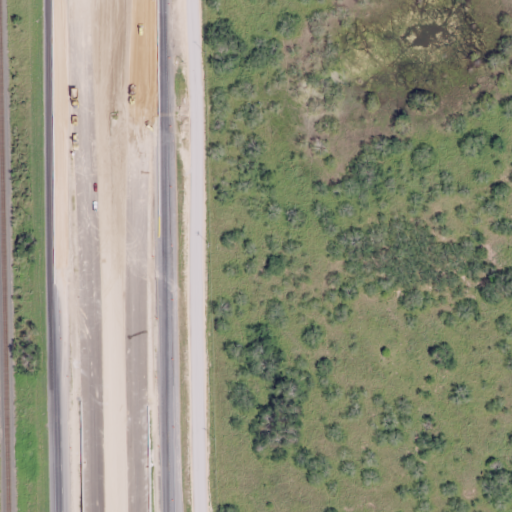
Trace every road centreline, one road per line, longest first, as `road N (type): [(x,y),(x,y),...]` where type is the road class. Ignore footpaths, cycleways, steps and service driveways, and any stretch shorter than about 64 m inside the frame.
road 1 (motorway): [(75,0),(96,352),(96,511)]
road 2 (motorway): [(136,511),(147,0)]
road 3 (tertiary): [(170,511),(163,0)]
road 4 (tertiary): [(59,0),(65,511)]
